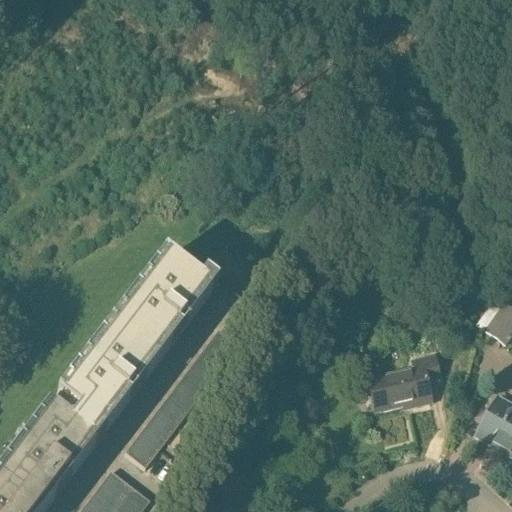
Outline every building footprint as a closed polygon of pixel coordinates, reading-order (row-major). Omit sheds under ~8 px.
[(0,511),(46,511),(216,293),(203,283),(199,290),(163,262),(61,395),(58,392),(38,418),(41,421),(0,474),(0,511)] [(511,294),(483,335),(504,351),(511,340),(511,294)] [(231,361),(238,352),(217,336),(210,345),(231,361)] [(203,355),(224,371),(231,361),(210,345),(203,355)] [(203,355),(196,364),(217,380),(224,371),(203,355)] [(402,414),(431,407),(426,385),(438,382),(433,359),(411,364),(413,373),(366,383),(374,417),(402,411),(402,414)] [(196,364),(189,373),(209,389),(217,380),(196,364)] [(202,399),(209,389),(189,373),(181,383),(202,399)] [(181,383),(174,392),(195,408),(202,399),(181,383)] [(174,392),(167,401),(188,417),(195,408),(174,392)] [(167,401),(160,411),(180,427),(188,417),(167,401)] [(511,464),(511,409),(498,401),(474,442),(511,464)] [(160,411),(152,420),(173,436),(180,427),(160,411)] [(152,420),(145,430),(166,445),(173,436),(152,420)] [(145,430),(138,439),(159,455),(166,445),(145,430)] [(138,439),(131,448),(152,464),(159,455),(138,439)] [(131,448),(124,458),(144,474),(152,464),(131,448)] [(216,465),(211,478),(220,481),(225,469),(216,465)] [(123,501),(130,492),(110,477),(103,486),(123,501)] [(204,482),(198,495),(211,500),(216,487),(204,482)] [(123,501),(103,486),(96,495),(115,511),(123,501)] [(123,501),(136,511),(145,511),(150,507),(130,492),(123,501)] [(114,511),(115,511),(96,495),(88,505),(97,511),(114,511)] [(117,511),(136,511),(123,501),(115,511),(117,511)]
